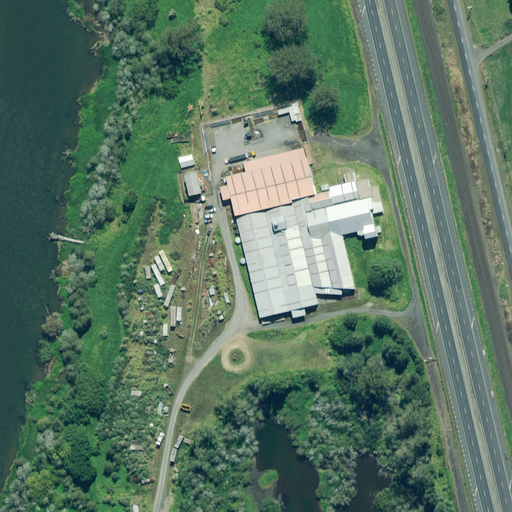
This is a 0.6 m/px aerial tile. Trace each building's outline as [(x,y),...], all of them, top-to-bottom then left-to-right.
[(312,197),(300,148),(239,163),(241,171),(221,176),(231,217),(312,197)] [(191,149),(176,153),(179,164),(194,161),(191,149)] [(194,171),(181,174),(186,195),(199,192),(194,171)] [(352,180),(326,187),(330,203),(356,197),(352,180)] [(307,202),(233,220),(256,317),(316,303),(314,295),(354,285),(341,231),(375,223),(369,195),(309,210),(307,202)]
